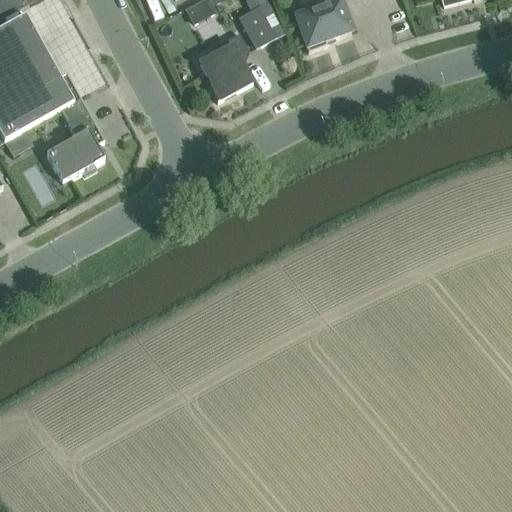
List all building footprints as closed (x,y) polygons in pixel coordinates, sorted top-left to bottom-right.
[(0,0),(0,15),(22,6),(19,0),(0,0)] [(307,56),(326,49),(325,46),(338,41),(336,35),(349,30),(338,0),(321,0),(325,9),(294,20),(307,56)] [(440,0),(443,10),(472,3),(473,5),(481,3),(480,0),(440,0)] [(258,11),(238,23),(255,54),(275,43),(258,11)] [(59,81),(25,20),(0,33),(0,141),(3,147),(59,115),(80,104),(66,78),(59,81)] [(217,107),(252,88),(238,62),(248,56),(238,38),(213,52),(217,59),(199,68),(217,100),(219,99),(221,103),(216,106),(217,107)] [(74,143),(45,159),(61,188),(82,176),(84,179),(95,173),(93,170),(103,164),(96,150),(103,146),(95,130),(80,104),(59,115),(67,130),(74,143)]
